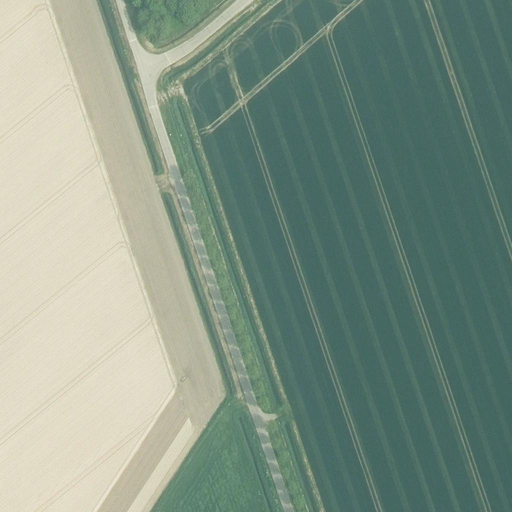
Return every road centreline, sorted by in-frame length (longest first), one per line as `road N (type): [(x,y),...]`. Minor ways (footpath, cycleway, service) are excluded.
road 1 (unclassified): [(288,511),(143,71)]
road 2 (unclassified): [(143,71),(191,45),(243,0)]
